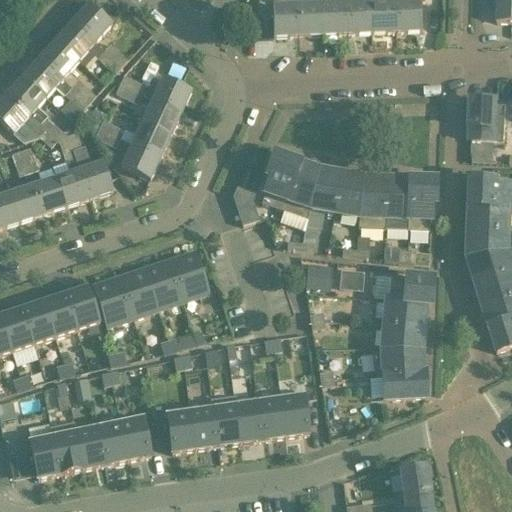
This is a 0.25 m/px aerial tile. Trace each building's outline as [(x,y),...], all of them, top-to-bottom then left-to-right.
[(373,6),(370,6),(371,38),(396,37),(395,5),(394,0),(382,0),(383,6),(379,6),(373,6)] [(496,27),(511,27),(511,3),(497,3),(496,27)] [(419,4),(395,5),(396,37),(421,36),(420,28),(419,4)] [(349,7),(345,7),(347,39),(366,38),(371,38),(370,6),(365,7),(349,7)] [(87,7),(71,26),(95,47),(111,29),(106,24),(87,7)] [(341,8),(321,8),(322,40),(342,39),(347,39),(345,7),(341,8)] [(320,8),(297,9),(298,41),(322,40),(321,8),(320,8)] [(273,42),(298,41),(297,9),(295,9),(271,10),(273,42)] [(95,47),(71,26),(55,44),(79,65),(95,47)] [(79,65),(55,44),(38,62),(62,84),(79,65)] [(110,49),(104,56),(122,72),(128,65),(110,49)] [(114,80),(122,72),(104,56),(97,63),(114,80)] [(38,62),(21,81),(45,103),(56,91),(65,99),(66,98),(71,92),(62,84),(38,62)] [(179,83),(184,72),(173,67),(168,77),(179,83)] [(122,80),(117,90),(139,100),(144,90),(122,80)] [(21,81),(5,100),(29,121),(39,129),(44,122),(45,123),(46,122),(36,113),(45,103),(21,81)] [(163,82),(152,106),(180,119),(191,95),(163,82)] [(77,86),(71,92),(89,108),(95,102),(77,86)] [(135,108),(139,100),(117,90),(113,98),(135,108)] [(66,98),(83,114),(89,108),(71,92),(66,98)] [(5,100),(0,104),(0,128),(12,139),(29,121),(5,100)] [(180,119),(152,106),(142,128),(170,141),(180,119)] [(503,147),(505,109),(473,107),(471,145),(503,147)] [(44,122),(39,129),(56,145),(62,138),(45,123),(44,122)] [(102,124),(97,134),(118,144),(123,134),(102,124)] [(136,140),(123,134),(118,144),(131,150),(160,163),(170,141),(142,128),(141,128),(136,140)] [(39,129),(33,135),(42,143),(48,148),(51,151),(56,145),(39,129)] [(113,154),(118,144),(97,134),(92,144),(113,154)] [(71,141),(68,142),(75,162),(83,159),(82,156),(76,139),(71,141)] [(66,142),(60,144),(67,164),(75,162),(68,142),(66,142)] [(149,186),(160,163),(131,150),(121,172),(149,186)] [(29,152),(20,154),(27,177),(36,174),(29,152)] [(17,180),(27,177),(20,154),(10,157),(17,180)] [(83,159),(75,162),(78,174),(89,204),(112,197),(111,193),(102,166),(90,170),(85,155),(82,156),(83,159)] [(261,208),(281,215),(297,168),(274,160),(266,181),(270,182),(261,208)] [(71,177),(55,182),(65,212),(89,204),(78,174),(75,162),(67,164),(71,177)] [(310,212),(318,175),(297,168),(281,215),(307,224),(310,212)] [(318,175),(310,212),(334,217),(341,179),(318,175)] [(334,217),(358,221),(359,221),(363,183),(341,179),(334,217)] [(65,212),(55,182),(32,190),(42,220),(65,212)] [(385,222),(385,184),(363,183),(359,221),(358,221),(357,233),(385,234),(385,222)] [(385,184),(385,222),(407,223),(408,223),(409,185),(385,184)] [(433,208),(434,186),(409,185),(408,223),(407,223),(407,235),(429,236),(430,208),(433,208)] [(469,186),(468,210),(506,212),(506,190),(491,190),(491,186),(469,186)] [(42,220),(32,190),(8,198),(18,228),(42,220)] [(0,200),(0,233),(18,228),(8,198),(0,200)] [(258,225),(253,210),(237,215),(242,231),(258,225)] [(467,233),(505,234),(506,212),(468,210),(467,233)] [(467,233),(466,262),(504,257),(505,234),(467,233)] [(286,255),(299,256),(300,248),(287,247),(286,255)] [(313,249),(300,248),(299,256),(312,257),(313,249)] [(341,261),(354,263),(355,255),(342,253),(341,261)] [(368,256),(355,255),(354,263),(367,264),(368,256)] [(397,268),(405,269),(406,256),(398,255),(397,268)] [(168,264),(182,308),(208,299),(194,256),(168,264)] [(414,257),(406,256),(405,269),(412,270),(414,257)] [(510,276),(504,257),(466,262),(474,288),(510,276)] [(168,264),(143,273),(157,316),(182,308),(168,264)] [(329,296),(331,272),(307,269),(305,293),(329,296)] [(157,316),(143,273),(118,281),(132,325),(157,316)] [(341,294),(365,295),(366,275),(342,274),(341,294)] [(511,282),(510,276),(474,288),(481,311),(511,301),(511,282)] [(132,325),(118,281),(92,290),(106,333),(132,325)] [(388,282),(386,306),(429,310),(431,286),(388,282)] [(64,299),(76,336),(98,329),(86,292),(64,299)] [(76,336),(64,299),(42,306),(54,343),(76,336)] [(488,334),(511,325),(511,301),(481,311),(488,334)] [(54,343),(42,306),(20,314),(33,350),(54,343)] [(429,310),(386,306),(384,329),(422,332),(424,310),(429,310)] [(33,350),(20,314),(0,320),(0,324),(11,358),(33,350)] [(323,326),(322,318),(309,320),(310,328),(323,326)] [(0,361),(11,358),(0,324),(0,361)] [(511,325),(488,334),(495,357),(511,352),(511,325)] [(324,333),(323,326),(310,328),(311,335),(324,333)] [(422,332),(384,329),(381,355),(419,356),(422,332)] [(192,338),(196,350),(204,347),(200,336),(192,338)] [(175,343),(167,345),(170,357),(178,355),(175,343)] [(279,344),(271,345),(273,357),(281,356),(279,344)] [(170,357),(167,345),(159,348),(163,359),(170,357)] [(273,357),(271,345),(263,347),(265,359),(273,357)] [(234,350),(226,352),(228,364),(236,362),(234,350)] [(216,354),(204,357),(207,371),(218,369),(216,354)] [(419,356),(381,355),(383,381),(423,379),(423,377),(421,377),(419,356)] [(115,358),(117,370),(125,368),(123,356),(115,358)] [(117,370),(115,358),(107,360),(109,372),(117,370)] [(188,360),(180,362),(183,374),(191,372),(188,360)] [(183,374),(180,362),(172,364),(175,376),(183,374)] [(63,370),(66,381),(74,380),(71,368),(63,370)] [(66,381),(63,370),(55,371),(58,383),(66,381)] [(108,378),(111,390),(119,388),(116,376),(108,378)] [(333,384),(331,376),(318,378),(320,386),(333,384)] [(111,390),(108,378),(101,380),(103,391),(111,390)] [(424,402),(423,379),(383,381),(384,404),(424,402)] [(27,380),(19,383),(23,394),(31,392),(27,380)] [(23,394),(19,383),(12,385),(15,397),(23,394)] [(87,383),(73,386),(78,411),(92,408),(87,383)] [(333,384),(320,386),(321,393),(334,391),(333,384)] [(67,400),(64,388),(56,390),(59,402),(67,400)] [(279,404),(285,443),(308,439),(302,396),(278,399),(278,404),(279,404)] [(234,410),(235,410),(234,401),(209,404),(211,414),(212,414),(217,452),(240,449),(234,410)] [(279,404),(278,404),(257,407),(262,446),(285,443),(279,404)] [(257,407),(235,410),(234,410),(240,449),(262,446),(257,407)] [(211,414),(189,417),(194,455),(217,452),(212,414),(211,414)] [(194,455),(189,417),(166,420),(171,459),(194,455)] [(119,428),(127,466),(150,461),(142,423),(119,428)] [(74,437),(75,437),(73,428),(49,433),(51,442),(52,442),(60,480),(82,475),(74,437)] [(119,428),(97,433),(104,471),(127,466),(119,428)] [(97,433),(75,437),(74,437),(82,475),(104,471),(97,433)] [(52,442),(51,442),(29,447),(36,485),(60,480),(52,442)] [(401,478),(406,511),(425,511),(429,511),(423,475),(401,478)]
